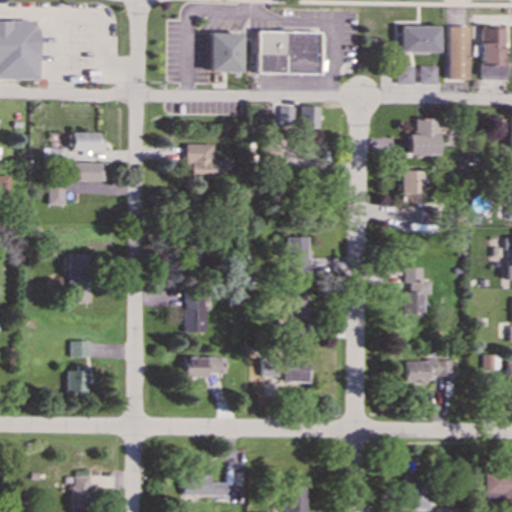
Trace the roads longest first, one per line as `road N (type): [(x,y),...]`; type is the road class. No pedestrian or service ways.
road 1 (residential): [(138,0),(131,511)]
road 2 (residential): [(511,433),(0,426)]
road 3 (residential): [(358,99),(353,511)]
